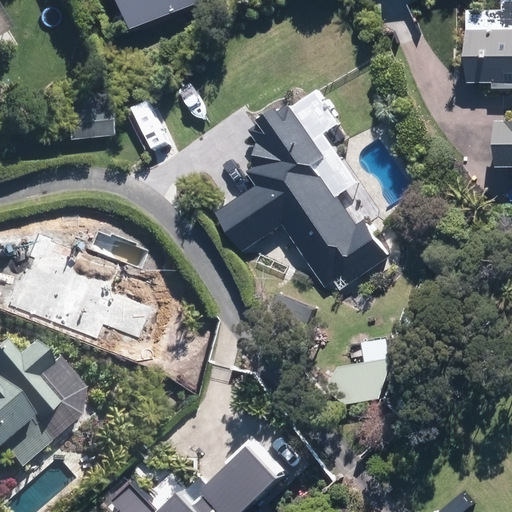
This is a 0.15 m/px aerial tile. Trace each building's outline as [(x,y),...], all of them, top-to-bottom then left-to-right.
[(511,5),(470,4),(469,84),(511,84),(511,112),(508,112),(507,163),(511,163),(511,5)] [(308,89),(296,97),(256,125),(258,185),(220,214),(249,252),(288,222),(332,286),(343,278),(350,287),(402,251),(323,137),(332,131),(349,138),(350,135),(350,133),(350,131),(350,129),(350,127),(350,125),(350,122),(350,120),(350,118),(349,116),(349,114),(348,112),(348,109),(347,107),(346,105),(345,103),(344,102),(343,100),(342,98),(340,96),(339,94),(337,93),(336,91),(334,90),(333,88),(331,87),(329,86),(327,84),(325,83),(323,82),(321,81),(319,81),(317,80),(315,79),(313,79),(308,89)] [(113,97),(62,101),(64,139),(116,136),(113,97)] [(0,449),(18,470),(91,408),(34,341),(18,355),(5,341),(0,345),(0,449)] [(114,511),(251,511),(295,472),(262,437),(214,481),(205,472),(167,507),(140,477),(108,505),(114,511)]
